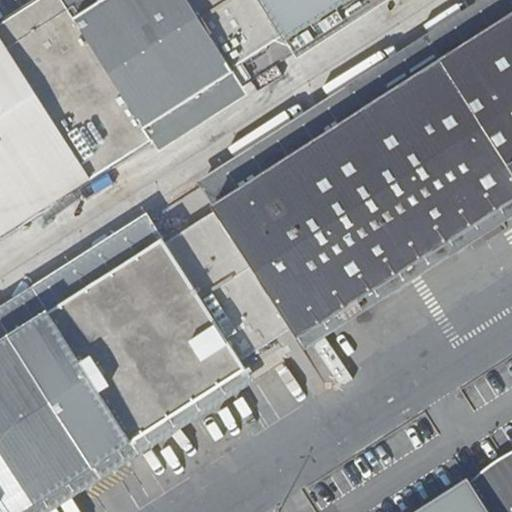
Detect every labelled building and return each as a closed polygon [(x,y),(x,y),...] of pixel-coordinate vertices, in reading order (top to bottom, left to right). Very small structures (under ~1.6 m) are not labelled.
[(0,237),(250,77),(241,62),(283,36),(286,41),(289,39),(297,51),(376,0),(38,0),(0,25),(0,237)] [(162,237),(0,340),(0,511),(26,511),(248,371),(241,360),(292,328),(299,339),(511,202),(511,0),(491,0),(252,154),(263,173),(212,205),(216,210),(166,242),(162,237)] [(480,0),(197,181),(212,205),(263,173),(252,154),(491,0),(480,0)] [(0,306),(0,340),(162,237),(147,213),(0,306)] [(414,511),(511,511),(511,449),(510,450),(490,463),(470,482),(468,478),(414,511)]
